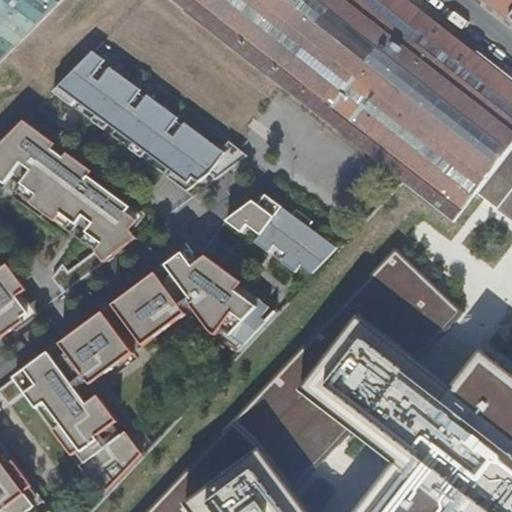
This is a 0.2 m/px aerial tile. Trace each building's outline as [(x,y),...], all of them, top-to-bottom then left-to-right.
[(0,0),(0,28),(20,43),(63,0),(62,0),(0,0)] [(169,0),(404,181),(455,221),(511,148),(511,80),(409,0),(169,0)] [(511,0),(491,0),(511,16),(511,0)] [(0,63),(20,43),(0,28),(0,63)] [(168,178),(187,192),(211,174),(216,181),(248,157),(229,141),(223,151),(219,148),(200,134),(198,137),(177,121),(179,118),(163,106),(161,109),(140,94),(142,91),(126,78),(123,81),(102,66),(106,61),(94,52),(54,94),(71,107),(76,100),(97,115),(92,122),(104,131),(109,124),(134,142),(129,149),(142,159),(147,152),(173,172),(168,178)] [(88,232),(103,243),(97,252),(69,272),(64,265),(54,279),(64,293),(138,239),(132,231),(139,221),(127,213),(131,208),(89,177),(93,172),(68,153),(64,159),(53,150),(57,145),(25,121),(0,146),(0,179),(6,185),(29,154),(39,161),(22,184),(37,195),(31,203),(57,222),(63,214),(77,225),(91,206),(101,214),(88,232)] [(282,263),(297,273),(302,265),(314,274),(343,244),(324,230),(320,235),(310,228),(314,223),(297,210),(293,215),(264,194),(227,222),(243,233),(249,225),(261,235),(255,243),(270,253),(275,246),(288,255),(282,263)] [(477,207),(461,222),(478,240),(494,225),(477,207)] [(511,511),(511,374),(477,348),(448,388),(419,362),(462,312),(398,252),(154,511),(511,511)] [(191,305),(211,332),(239,352),(267,323),(261,318),(270,307),(241,286),(243,283),(207,256),(194,266),(184,253),(167,266),(191,298),(204,288),(208,293),(191,305)] [(0,335),(2,339),(25,322),(23,318),(30,313),(18,298),(28,291),(9,265),(4,269),(0,264),(0,335)] [(114,306),(144,346),(187,314),(159,276),(127,300),(125,298),(114,306)] [(91,384),(134,353),(105,313),(94,321),(95,323),(64,347),(80,369),(78,370),(87,382),(89,381),(91,384)] [(97,438),(119,422),(100,397),(89,405),(50,353),(0,390),(9,404),(26,392),(38,409),(46,403),(62,425),(54,431),(73,456),(78,453),(85,462),(80,466),(95,485),(100,481),(108,492),(143,454),(127,432),(105,448),(97,438)] [(52,511),(49,511),(29,511),(37,507),(26,492),(33,486),(15,461),(7,467),(0,457),(0,410),(3,409),(0,405),(0,511),(52,511)]
